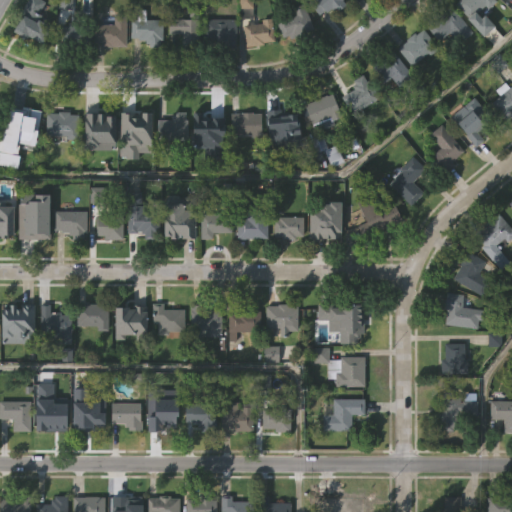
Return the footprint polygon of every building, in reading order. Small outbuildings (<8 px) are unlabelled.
[(51,26),(41,44),(11,27),(19,13),(17,12),(23,0),(31,0),(47,10),(41,20),(51,26)] [(342,0),(345,3),(337,10),(335,8),(332,10),(330,8),(325,12),(322,9),(317,13),(307,1),(308,0),(342,0)] [(360,34),(375,23),(358,0),(332,18),(342,33),(354,24),(360,34)] [(363,0),(375,14),(393,0),(363,0)] [(495,0),(487,8),(484,5),(469,19),(454,3),(457,0),(495,0)] [(485,7),(480,16),(500,27),(511,5),(502,0),(500,0),(494,12),(485,7)] [(289,6),(301,2),(310,26),(294,32),(295,35),(285,39),(276,15),(290,10),(289,6)] [(450,5),(467,26),(442,46),(424,23),(436,13),(438,15),(450,5)] [(125,13),(124,45),(100,46),(100,42),(92,42),(93,23),(112,23),(112,12),(125,13)] [(243,23),(245,44),(263,42),(262,40),(275,39),(272,14),(260,15),(260,21),(243,23)] [(198,18),(197,42),(181,42),(181,33),(166,33),(166,17),(198,18)] [(161,19),(161,45),(147,45),(147,43),(143,43),(143,40),(137,40),(137,37),(129,36),(129,18),(161,19)] [(235,18),(235,47),(224,47),(224,43),(201,42),(202,18),(235,18)] [(87,25),(87,44),(60,44),(60,25),(66,25),(66,24),(87,25)] [(323,63),(345,44),(328,25),(306,44),(323,63)] [(481,78),(491,69),(477,52),(487,43),(473,27),(451,46),(481,78)] [(422,28),(437,48),(429,54),(427,52),(410,66),(396,47),(406,40),(404,38),(413,31),(415,33),(422,28)] [(250,34),(237,33),(237,50),(250,50),(250,34)] [(11,73),(39,86),(47,69),(34,63),(44,43),(28,35),(11,73)] [(310,72),(302,48),(273,59),(281,82),(310,72)] [(456,85),(469,75),(450,50),(425,68),(438,86),(450,77),(456,85)] [(403,68),(411,79),(400,87),(391,75),(381,83),(370,67),(393,51),(405,67),(403,68)] [(124,87),(124,58),(111,58),(112,66),(91,66),(92,88),(124,87)] [(166,76),(179,76),(179,88),(195,88),(196,61),(166,60),(166,76)] [(242,87),(271,86),(270,60),(260,61),(260,66),(241,66),(242,87)] [(129,61),(128,83),(160,84),(161,61),(129,61)] [(221,81),(221,87),(234,87),(233,61),(202,62),(203,82),(221,81)] [(83,69),(60,68),(59,86),(83,86),(83,69)] [(409,107),(434,88),(419,70),(395,90),(409,107)] [(362,73),(366,81),(368,79),(378,97),(351,113),(340,95),(353,88),(351,85),(354,83),(352,79),(362,73)] [(504,81),(508,87),(511,83),(511,113),(503,121),(489,102),(499,95),(494,89),(504,81)] [(331,92),(340,116),(331,120),(329,117),(319,121),(321,126),(313,129),(303,104),(331,92)] [(368,112),(380,127),(389,120),(396,128),(410,117),(391,94),(368,112)] [(482,140),(475,146),(450,115),(473,96),(491,118),(475,131),(482,140)] [(300,126),(269,132),(266,113),(280,110),(279,107),(296,104),(300,126)] [(18,110),(19,111),(20,109),(30,111),(30,113),(39,115),(35,137),(10,132),(11,127),(4,125),(7,108),(18,110)] [(113,111),(112,138),(101,138),(101,133),(88,133),(88,137),(83,137),(82,113),(96,114),(96,110),(113,111)] [(207,110),(207,113),(219,113),(219,142),(201,142),(201,130),(192,130),(192,110),(207,110)] [(68,111),(67,113),(76,113),(75,136),(43,134),(44,111),(68,111)] [(143,111),(149,112),(149,138),(139,138),(139,133),(118,133),(118,112),(143,111)] [(183,111),(183,118),(185,118),(185,139),(155,139),(155,119),(170,119),(170,115),(173,115),(173,111),(183,111)] [(251,111),(251,113),(259,113),(260,136),(250,137),(251,140),(238,140),(238,135),(229,135),(229,112),(251,111)] [(348,156),(375,143),(363,116),(349,122),(353,131),(339,137),(348,156)] [(511,156),(511,130),(505,121),(492,132),(497,137),(489,144),(504,163),(511,156)] [(444,170),(430,155),(439,146),(427,133),(439,122),(463,149),(451,160),(453,162),(444,170)] [(301,146),(311,171),(319,167),(320,169),(340,161),(329,135),(301,146)] [(485,179),(478,171),(485,165),(478,157),(483,153),(471,139),(448,158),(473,188),(485,179)] [(0,207),(14,209),(18,185),(33,187),(38,153),(4,148),(0,178),(0,207)] [(265,153),(267,173),(298,171),(297,151),(265,153)] [(185,154),(171,153),(170,162),(155,161),(155,182),(185,183),(185,154)] [(74,155),(44,154),(43,178),(73,178),(74,155)] [(117,155),(118,200),(137,199),(137,194),(149,194),(149,154),(136,154),(136,155),(117,155)] [(200,182),(218,182),(219,155),(191,154),(191,173),(200,173),(200,182)] [(228,155),(229,178),(259,177),(258,154),(228,155)] [(422,192),(410,206),(387,183),(401,170),(399,168),(412,154),(425,167),(411,181),(422,192)] [(114,155),(82,155),(82,191),(113,192),(114,155)] [(439,190),(427,201),(440,215),(463,193),(439,166),(427,177),(439,190)] [(322,189),(328,208),(340,204),(334,187),(323,190),(323,189),(322,189)] [(141,191),(141,205),(142,205),(142,210),(158,210),(158,234),(154,234),(154,239),(143,239),(143,234),(140,234),(140,230),(135,230),(135,232),(125,232),(125,191),(141,191)] [(369,192),(376,207),(392,200),(401,221),(363,239),(357,225),(364,222),(354,199),(369,192)] [(198,196),(197,238),(175,238),(175,236),(168,236),(169,233),(166,233),(167,198),(185,198),(185,195),(198,196)] [(385,226),(408,247),(421,234),(410,224),(422,210),(410,198),(385,226)] [(0,202),(6,202),(5,206),(16,206),(15,235),(9,235),(9,238),(2,238),(2,235),(0,235),(0,202)] [(344,210),(343,239),(322,239),(322,226),(308,226),(308,209),(344,210)] [(84,211),(84,231),(82,231),(82,239),(70,238),(71,236),(68,236),(68,231),(52,229),(53,210),(84,211)] [(121,210),(121,239),(103,239),(103,235),(94,235),(94,215),(108,215),(108,210),(121,210)] [(239,237),(235,237),(235,218),(245,218),(245,211),(266,210),(266,237),(239,237)] [(48,211),(48,239),(24,239),(24,233),(17,233),(16,216),(36,216),(36,211),(48,211)] [(211,239),(199,239),(199,213),(230,213),(230,232),(211,232),(211,239)] [(511,231),(511,235),(506,241),(503,237),(487,250),(473,232),(498,213),(511,231)] [(294,236),(294,238),(279,238),(279,236),(272,236),(272,219),(277,219),(277,216),(302,216),(302,236),(294,236)] [(125,276),(151,277),(151,247),(140,247),(140,233),(125,233),(125,276)] [(47,236),(17,236),(16,281),(46,281),(47,236)] [(389,237),(358,248),(367,276),(399,264),(389,237)] [(193,279),(191,242),(161,242),(163,280),(193,279)] [(0,278),(12,278),(12,248),(3,248),(3,244),(0,243),(0,278)] [(306,280),(338,280),(338,245),(307,245),(306,280)] [(489,279),(480,295),(451,279),(460,264),(457,262),(464,249),(484,260),(478,272),(489,279)] [(84,253),(52,252),(52,273),(68,273),(67,279),(83,280),(84,253)] [(199,281),(210,280),(210,274),(228,273),(228,255),(198,256),(199,281)] [(511,273),(495,255),(469,278),(496,307),(504,300),(495,289),(511,273)] [(265,280),(265,258),(234,257),(234,280),(265,280)] [(271,259),(271,279),(299,280),(299,259),(271,259)] [(479,308),(476,328),(443,325),(445,292),(463,294),(462,306),(479,308)] [(51,303),(51,312),(62,312),(62,314),(72,314),(72,334),(61,334),(61,337),(41,337),(41,317),(38,317),(38,306),(41,306),(41,303),(51,303)] [(161,303),(161,309),(183,309),(182,330),(166,330),(166,333),(157,333),(157,322),(150,322),(151,303),(161,303)] [(256,303),(256,310),(259,310),(259,332),(234,331),(234,341),(228,341),(228,331),(226,331),(227,312),(232,312),(232,310),(239,310),(239,308),(245,308),(245,303),(256,303)] [(287,303),(287,306),(296,306),(296,330),(285,330),(285,327),(264,327),(264,306),(265,306),(265,305),(276,305),(276,303),(287,303)] [(363,304),(363,332),(337,332),(337,320),(317,320),(317,303),(363,304)] [(36,305),(35,344),(2,344),(3,309),(10,309),(10,304),(19,304),(19,309),(21,309),(21,304),(36,305)] [(106,304),(105,330),(96,330),(96,325),(75,325),(76,304),(106,304)] [(203,304),(203,310),(219,310),(220,337),(206,337),(206,343),(189,343),(189,304),(203,304)] [(148,306),(148,312),(150,312),(150,332),(148,332),(148,342),(137,342),(137,335),(126,335),(126,339),(116,339),(117,307),(138,309),(138,306),(148,306)] [(463,343),(463,357),(466,357),(466,373),(439,373),(439,359),(443,359),(443,343),(463,343)] [(160,351),(160,345),(149,345),(150,365),(155,365),(155,375),(182,374),(182,351),(160,351)] [(32,346),(17,346),(17,348),(0,348),(0,384),(32,384),(32,346)] [(38,347),(39,379),(52,378),(52,386),(69,385),(69,355),(52,355),(52,346),(38,347)] [(75,367),(95,368),(95,372),(106,372),(106,347),(75,346),(75,367)] [(295,372),(295,348),(263,347),(263,374),(286,375),(286,372),(295,372)] [(328,353),(328,359),(339,359),(339,356),(364,356),(364,386),(334,386),(334,378),(326,378),(326,362),(313,362),(313,347),(328,347),(328,353)] [(113,348),(112,375),(144,375),(145,349),(113,348)] [(219,379),(219,350),(189,349),(189,378),(219,379)] [(258,353),(226,353),(226,375),(227,375),(227,382),(232,382),(232,373),(258,374),(258,353)] [(277,388),(261,388),(260,403),(276,404),(277,388)] [(94,392),(94,396),(103,396),(103,429),(71,431),(71,413),(84,413),(84,392),(94,392)] [(475,393),(474,400),(476,400),(476,417),(451,417),(451,420),(439,420),(439,406),(441,406),(441,392),(452,392),(452,395),(459,395),(459,402),(460,402),(460,400),(462,400),(463,393),(475,393)] [(350,430),(322,430),(322,414),(331,414),(331,398),(363,399),(363,414),(350,414),(350,430)] [(0,400),(29,400),(29,430),(11,431),(11,419),(0,419),(0,400)] [(511,400),(511,432),(502,432),(502,419),(489,419),(489,400),(511,400)] [(169,402),(169,405),(177,405),(177,432),(166,432),(166,428),(145,428),(145,405),(158,405),(158,402),(169,402)] [(238,402),(238,403),(251,403),(251,430),(226,432),(226,427),(219,427),(219,408),(224,408),(224,402),(238,402)] [(139,403),(139,431),(123,431),(123,423),(109,423),(109,403),(139,403)] [(214,403),(214,426),(212,426),(212,431),(199,431),(199,426),(196,426),(196,423),(183,421),(183,403),(214,403)] [(66,404),(66,431),(41,431),(41,427),(34,427),(34,408),(53,408),(53,404),(66,404)] [(289,409),(289,431),(273,431),(273,428),(260,428),(260,409),(289,409)] [(362,441),(331,440),(330,456),(320,456),(320,472),(348,472),(349,456),(362,456),(362,441)] [(475,441),(439,441),(438,473),(456,473),(457,459),(475,459),(475,441)] [(28,472),(28,442),(0,442),(0,460),(11,460),(11,473),(28,472)] [(71,471),(102,472),(103,443),(83,442),(83,455),(71,455),(71,471)] [(511,442),(487,442),(487,460),(501,461),(500,473),(511,473),(511,442)] [(108,465),(123,465),(123,471),(138,471),(138,444),(108,444),(108,465)] [(249,472),(250,445),(219,444),(218,471),(249,472)] [(182,467),(211,467),(212,446),(183,445),(182,467)] [(144,469),(165,469),(165,473),(176,473),(177,447),(145,446),(144,469)] [(65,472),(65,449),(33,449),(33,472),(65,472)] [(259,470),(271,470),(272,474),(288,473),(287,452),(259,452),(259,470)] [(68,494),(68,511),(37,511),(37,502),(51,502),(51,497),(55,497),(55,494),(68,494)] [(143,495),(143,511),(115,511),(115,497),(130,497),(130,494),(143,495)] [(210,495),(210,499),(214,499),(214,511),(185,511),(185,499),(197,499),(197,495),(210,495)] [(267,495),(267,502),(289,502),(289,511),(257,511),(257,495),(267,495)] [(29,496),(28,511),(0,511),(0,499),(16,499),(16,496),(29,496)] [(97,496),(102,497),(102,511),(71,511),(71,497),(97,496)] [(168,496),(168,498),(177,498),(177,511),(145,511),(145,498),(157,498),(157,496),(168,496)] [(230,496),(230,501),(251,501),(251,511),(219,511),(219,496),(230,496)] [(362,501),(362,511),(332,511),(317,511),(317,496),(362,496),(362,501)] [(459,496),(459,509),(476,509),(476,511),(442,511),(443,496),(459,496)] [(511,496),(511,511),(485,511),(485,496),(511,496)]
